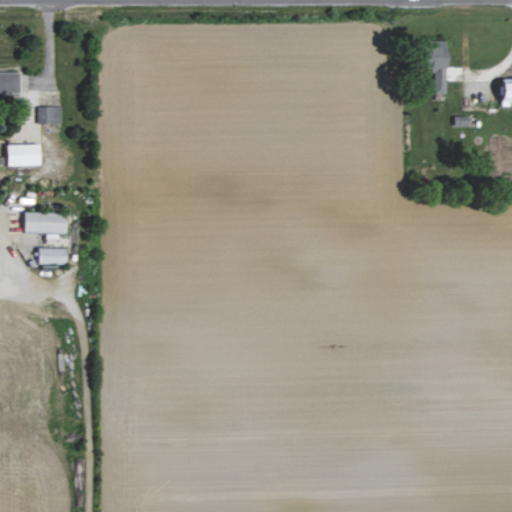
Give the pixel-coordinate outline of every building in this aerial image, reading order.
[(0,92),(20,93),(20,71),(0,70),(0,92)] [(37,123),(60,123),(60,106),(37,106),(37,123)] [(41,143),(8,144),(8,165),(41,165),(41,143)] [(66,233),(67,214),(25,213),(25,232),(66,233)] [(38,264),(67,263),(66,247),(38,248),(38,264)]
